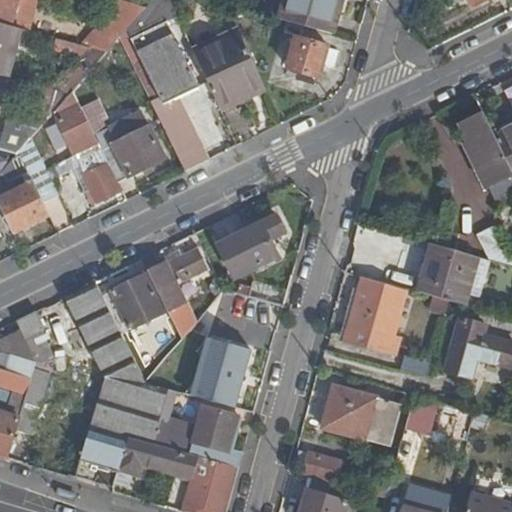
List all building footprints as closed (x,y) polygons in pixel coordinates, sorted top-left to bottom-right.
[(0,0),(0,25),(21,31),(35,35),(39,36),(41,27),(14,20),(19,0),(0,0)] [(154,0),(147,9),(120,40),(185,172),(208,161),(195,133),(189,136),(173,102),(198,89),(168,24),(178,19),(169,0),(154,0)] [(283,0),(278,20),(333,35),(343,0),(283,0)] [(93,35),(118,43),(120,40),(147,9),(122,2),(93,35)] [(21,31),(0,25),(0,77),(8,80),(17,46),(21,31)] [(35,35),(21,31),(17,46),(31,49),(35,35)] [(246,48),(239,33),(194,54),(201,70),(246,48)] [(299,73),(319,80),(328,49),(295,39),(286,70),(299,73)] [(201,70),(221,113),(266,92),(246,48),(201,70)] [(93,70),(107,54),(91,50),(82,60),(93,70)] [(316,90),(319,80),(299,73),(296,84),(316,90)] [(70,97),(15,82),(8,108),(37,116),(50,120),(54,116),(70,97)] [(70,97),(54,116),(98,205),(123,194),(119,185),(118,183),(96,138),(81,108),(74,93),(70,97)] [(96,138),(118,183),(166,160),(144,116),(131,122),(129,118),(111,127),(97,100),(81,108),(96,138)] [(463,123),(474,147),(486,173),(492,186),(495,185),(502,200),(511,195),(511,170),(495,134),(484,113),(463,123)] [(44,127),(50,120),(37,116),(35,124),(44,127)] [(32,141),(39,133),(7,125),(0,148),(0,149),(5,151),(20,155),(32,141)] [(511,125),(495,134),(511,170),(511,125)] [(59,196),(32,141),(20,155),(29,173),(33,183),(44,204),(59,196)] [(486,173),(474,147),(470,149),(482,175),(486,173)] [(0,176),(0,177),(20,155),(5,151),(0,157),(0,176)] [(29,173),(20,155),(0,177),(7,183),(29,173)] [(0,204),(14,234),(50,217),(44,204),(33,183),(0,198),(0,204)] [(220,244),(236,279),(276,258),(269,240),(283,233),(275,217),(220,244)] [(489,262),(511,267),(511,258),(509,259),(494,228),(477,236),(489,262)] [(451,303),(466,307),(479,259),(431,246),(418,294),(451,303)] [(143,261),(149,274),(169,313),(183,341),(191,332),(180,309),(187,305),(179,287),(209,271),(198,250),(182,258),(161,268),(158,262),(154,255),(143,261)] [(179,252),(158,262),(161,268),(182,258),(179,252)] [(169,313),(149,274),(102,296),(122,335),(169,313)] [(363,296),(349,344),(396,357),(400,340),(395,338),(407,291),(363,279),(359,295),(363,296)] [(102,296),(99,290),(70,305),(106,380),(76,481),(114,493),(121,470),(130,440),(153,446),(161,418),(169,391),(168,391),(146,385),(146,383),(122,335),(102,296)] [(345,343),(349,344),(363,296),(359,295),(345,343)] [(36,365),(16,432),(33,437),(56,362),(42,335),(46,332),(37,313),(18,323),(22,332),(36,365)] [(460,319),(445,373),(471,380),(477,361),(511,370),(511,364),(511,344),(484,337),(487,327),(460,319)] [(36,365),(22,332),(0,342),(0,388),(12,393),(6,415),(0,413),(0,453),(9,456),(16,432),(36,365)] [(251,351),(207,339),(191,396),(235,407),(251,351)] [(402,371),(428,378),(431,364),(406,357),(402,371)] [(330,415),(326,432),(368,443),(370,441),(392,448),(403,406),(334,388),(326,414),(330,415)] [(454,439),(461,411),(415,398),(407,426),(454,439)] [(161,418),(153,446),(227,466),(240,418),(203,408),(196,428),(161,418)] [(322,431),(326,432),(330,415),(326,414),(322,431)] [(227,466),(153,446),(130,440),(121,470),(138,476),(143,462),(178,472),(177,477),(189,480),(180,511),(227,511),(239,470),(227,466)] [(303,474),(338,483),(344,464),(301,453),(299,463),(306,465),(303,474)] [(375,496),(387,500),(394,477),(380,474),(375,496)] [(345,511),(351,490),(312,480),(303,511),(345,511)] [(511,511),(511,502),(470,492),(465,511),(511,511)]
